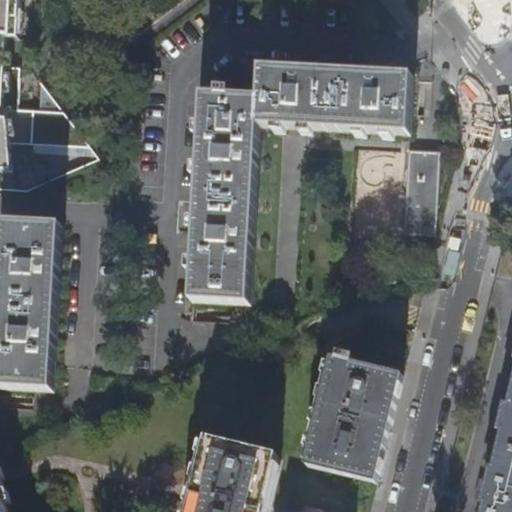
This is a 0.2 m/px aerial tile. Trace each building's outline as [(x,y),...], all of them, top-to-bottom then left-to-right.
[(0,0),(0,38),(6,39),(8,21),(15,22),(18,2),(13,1),(13,0),(0,0)] [(0,190),(30,192),(100,161),(43,88),(41,110),(19,109),(21,67),(5,67),(0,66),(0,190)] [(195,302),(252,304),(261,132),(410,139),(414,79),(263,73),(262,103),(232,102),(232,96),(221,95),(221,102),(205,101),(195,302)] [(406,236),(436,237),(440,156),(410,155),(406,236)] [(0,389),(55,392),(64,229),(6,226),(3,281),(1,326),(0,344),(0,389)] [(308,468),(378,485),(391,433),(404,378),(354,366),(356,359),(341,355),(340,362),(334,361),(308,468)] [(511,511),(511,403),(510,411),(504,409),(501,418),(508,420),(485,511),(511,511)] [(192,511),(266,511),(279,459),(209,443),(192,511)] [(9,511),(0,479),(0,511),(9,511)]
